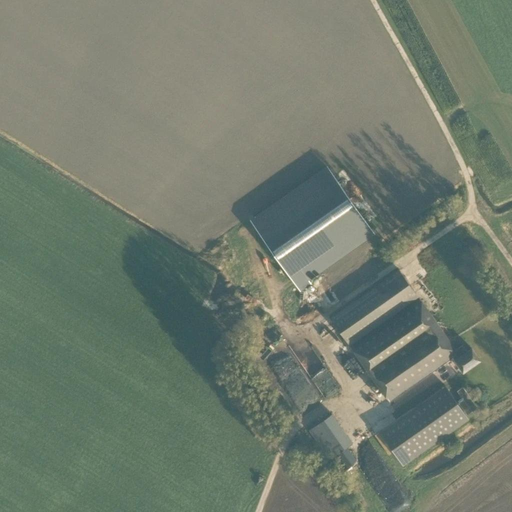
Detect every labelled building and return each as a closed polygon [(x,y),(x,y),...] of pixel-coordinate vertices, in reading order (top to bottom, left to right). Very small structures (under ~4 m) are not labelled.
[(327,165),(250,219),(300,291),(311,283),(309,280),(375,234),(327,165)] [(455,349),(399,269),(330,317),(389,402),(453,357),(455,359),(454,360),(463,372),(480,360),(472,348),(467,351),(462,344),(455,349)] [(445,385),(379,431),(403,465),(469,419),(445,385)] [(478,408),(462,387),(457,391),(463,399),(458,403),(466,415),(471,411),(472,412),(478,408)] [(338,454),(347,467),(356,460),(349,450),(355,446),(332,413),(308,430),(330,460),(338,454)]
